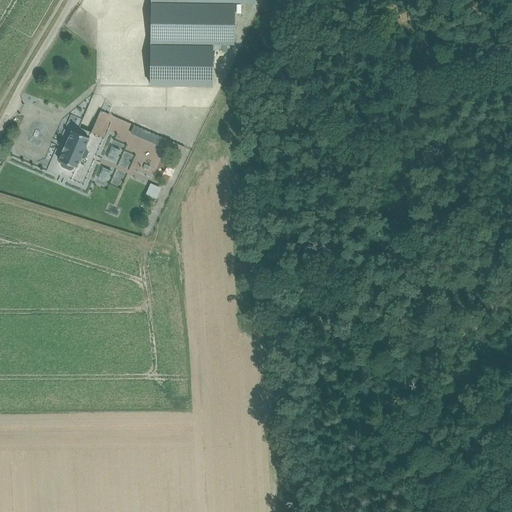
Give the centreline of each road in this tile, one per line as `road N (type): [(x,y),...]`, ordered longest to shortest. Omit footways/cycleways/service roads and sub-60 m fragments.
road 1 (track): [(291,299),(311,324),(363,342),(401,433),(422,511)]
road 2 (unclassified): [(12,108),(70,0)]
